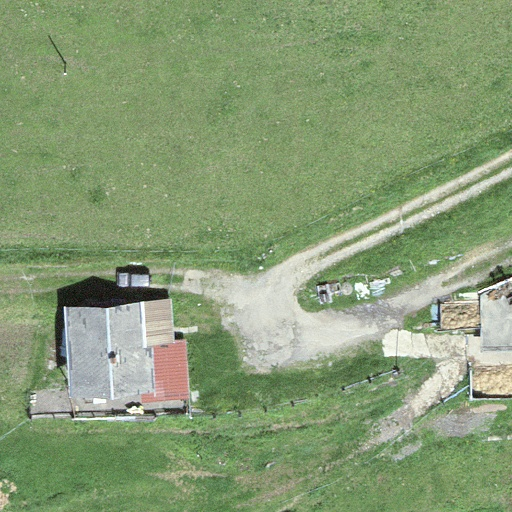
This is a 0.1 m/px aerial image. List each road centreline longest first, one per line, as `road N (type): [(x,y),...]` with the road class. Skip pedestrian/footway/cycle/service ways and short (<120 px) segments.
road 1 (track): [(0,286),(130,283),(210,294),(301,278),(511,170)]
road 2 (track): [(511,261),(355,335),(300,331),(269,283)]
